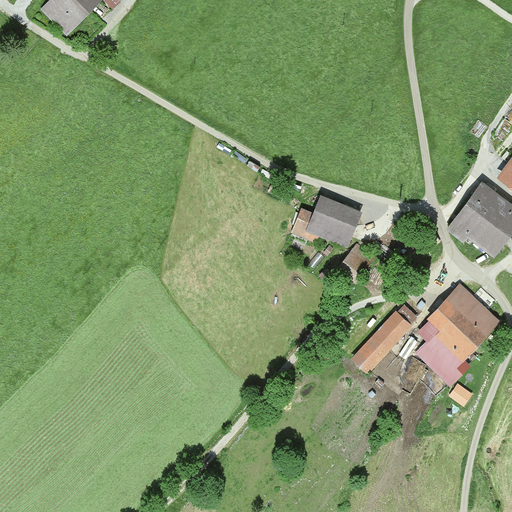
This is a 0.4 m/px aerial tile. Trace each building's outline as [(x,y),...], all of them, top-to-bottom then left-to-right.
[(51,0),(44,8),(66,31),(96,1),(105,11),(116,0),(51,0)] [(511,154),(498,173),(511,183),(511,154)] [(511,224),(511,205),(480,182),(448,225),(463,236),(467,231),(492,250),(511,224)] [(302,209),(293,232),(315,241),(319,232),(346,243),(359,212),(320,196),(313,213),(302,209)] [(436,231),(429,236),(435,244),(442,239),(436,231)] [(356,245),(337,269),(354,282),(373,258),(356,245)] [(497,319),(460,285),(418,329),(429,339),(417,351),(449,380),(467,361),(462,357),(497,319)] [(395,311),(351,355),(365,368),(409,324),(395,311)] [(465,404),(474,391),(459,380),(449,393),(465,404)]
